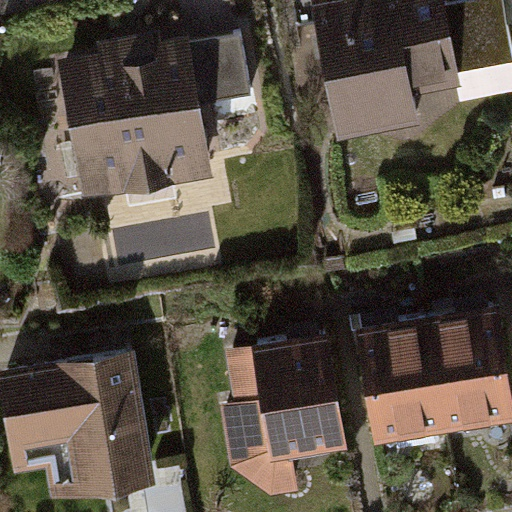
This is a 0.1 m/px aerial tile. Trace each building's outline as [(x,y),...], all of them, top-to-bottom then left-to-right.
[(310,0),(337,130),(419,113),(413,87),(461,78),(458,62),(511,50),(511,46),(502,0),(310,0)] [(58,55),(81,189),(128,181),(131,200),(176,192),(172,172),(208,165),(198,99),(187,41),(186,33),(159,38),(157,27),(97,37),(98,48),(58,55)] [(241,30),(187,41),(198,99),(252,89),(241,30)] [(495,301),(429,312),(446,414),(511,403),(495,301)] [(446,414),(429,312),(363,322),(380,425),(446,414)] [(326,327),(234,342),(235,362),(261,358),(266,393),(228,400),(237,458),(272,483),(294,480),(288,439),(342,432),(326,327)] [(135,342),(3,362),(18,463),(50,458),(55,493),(156,478),(135,342)]
